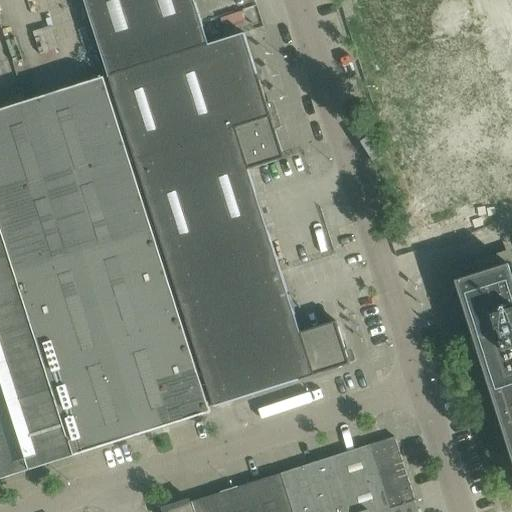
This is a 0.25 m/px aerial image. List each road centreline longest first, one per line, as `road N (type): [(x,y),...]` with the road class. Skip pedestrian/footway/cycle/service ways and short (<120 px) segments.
road 1 (unclassified): [(422,386),(297,0)]
road 2 (unclassified): [(122,480),(422,386)]
road 3 (unclassified): [(463,511),(422,386)]
